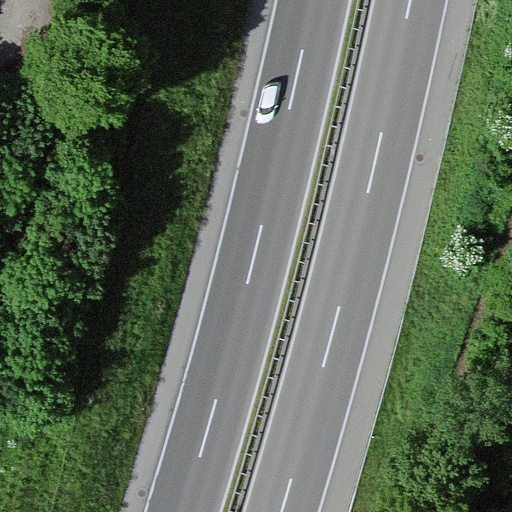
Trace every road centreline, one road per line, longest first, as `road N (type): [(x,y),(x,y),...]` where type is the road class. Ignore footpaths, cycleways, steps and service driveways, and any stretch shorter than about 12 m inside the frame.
road 1 (motorway): [(312,0),(246,288),(182,511)]
road 2 (motorway): [(281,511),(338,309),(409,0)]
